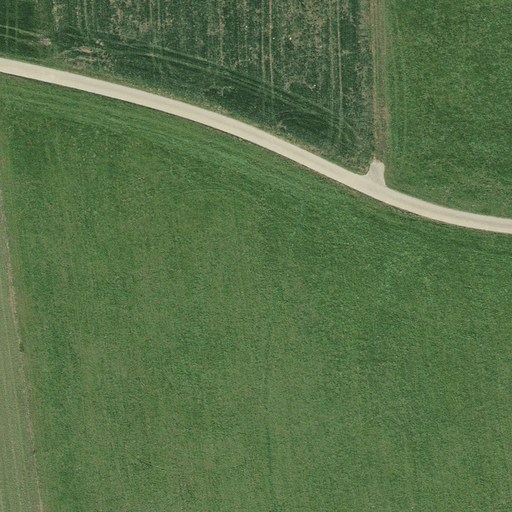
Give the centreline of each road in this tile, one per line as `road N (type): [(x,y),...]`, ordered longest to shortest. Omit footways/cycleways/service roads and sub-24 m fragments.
road 1 (track): [(511,226),(420,207),(217,120),(0,64)]
road 2 (track): [(378,191),(375,0)]
